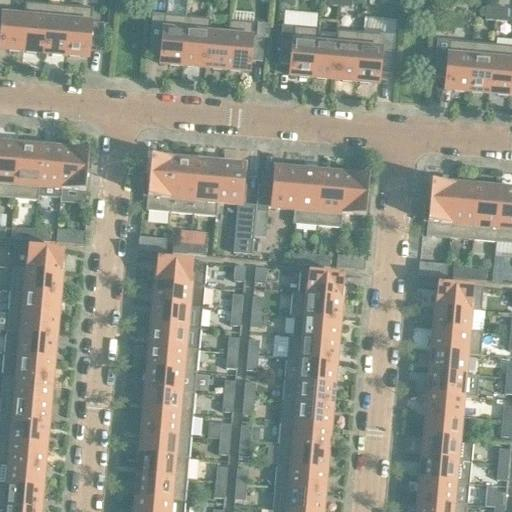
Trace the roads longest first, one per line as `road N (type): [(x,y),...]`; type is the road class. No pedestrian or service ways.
road 1 (residential): [(122,109),(85,511)]
road 2 (residential): [(366,511),(404,137)]
road 3 (residential): [(122,109),(404,137)]
road 4 (residential): [(0,97),(122,109)]
